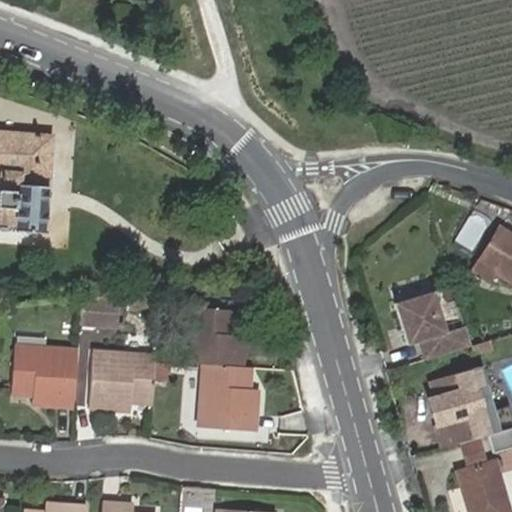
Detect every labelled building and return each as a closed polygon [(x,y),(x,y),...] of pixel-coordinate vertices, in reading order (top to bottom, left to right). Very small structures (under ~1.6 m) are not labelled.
[(51,136),(0,132),(0,228),(45,232),(51,136)] [(511,237),(495,227),(469,272),(472,274),(473,272),(489,281),(494,272),(511,282),(511,237)] [(469,347),(463,326),(444,332),(430,290),(391,302),(403,346),(416,342),(421,361),(469,347)] [(116,326),(117,296),(79,294),(78,325),(116,326)] [(161,314),(162,297),(139,299),(141,315),(161,314)] [(193,309),(188,363),(205,364),(245,367),(246,339),(238,338),(232,338),(232,331),(238,332),(239,313),(193,309)] [(76,409),(81,353),(18,347),(13,395),(37,398),(44,398),(43,407),(76,409)] [(132,401),(153,402),(157,361),(158,356),(96,352),(92,408),(123,411),(124,401),(132,401)] [(250,398),(252,368),(245,367),(205,364),(200,428),(256,434),(259,408),(249,407),(250,398)] [(477,437),(485,435),(496,431),(477,366),(428,379),(440,422),(468,414),(474,438),(477,437)] [(44,398),(37,398),(36,407),(43,407),(44,398)] [(259,400),(250,398),(249,407),(259,408),(259,400)] [(124,401),(123,411),(131,411),(132,401),(124,401)] [(440,422),(448,446),(456,443),(459,442),(474,438),(468,414),(440,422)] [(511,445),(511,426),(496,431),(485,435),(491,452),(511,445)] [(474,438),(459,442),(467,468),(486,463),(477,437),(474,438)] [(486,463),(467,468),(456,472),(468,511),(507,511),(492,462),(486,463)] [(0,511),(7,511),(8,500),(0,499),(0,511)] [(138,511),(139,503),(108,501),(107,511),(138,511)] [(229,503),(228,511),(237,511),(239,504),(229,503)]
